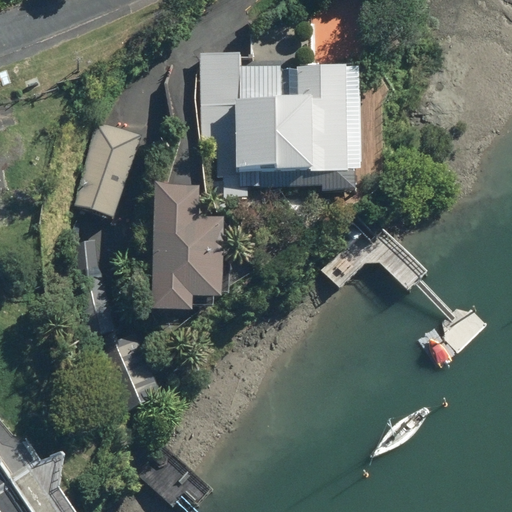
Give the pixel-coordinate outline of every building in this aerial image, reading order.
[(226,179),(226,189),(354,187),(354,165),(362,167),(360,63),(239,65),(239,53),(200,54),(202,158),(216,158),(217,179),(226,179)] [(99,123),(69,206),(116,222),(146,140),(99,123)] [(6,174),(17,171),(27,156),(24,138),(6,127),(0,128),(0,236),(20,232),(6,174)] [(154,188),(155,314),(203,313),(203,300),(232,300),(231,213),(202,213),(202,188),(154,188)] [(73,278),(85,341),(114,335),(102,272),(73,278)] [(32,297),(0,296),(0,327),(31,328),(32,297)] [(92,348),(121,419),(162,402),(133,331),(92,348)] [(0,437),(33,439),(37,368),(0,365),(0,437)]
